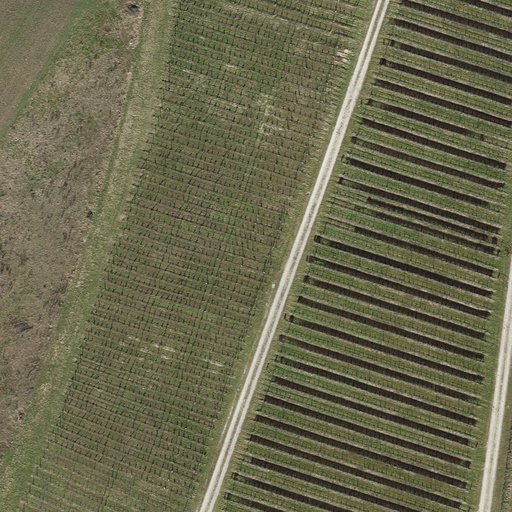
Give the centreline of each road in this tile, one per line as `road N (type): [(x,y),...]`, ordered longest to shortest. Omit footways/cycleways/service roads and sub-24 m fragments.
road 1 (track): [(206,511),(385,0)]
road 2 (track): [(511,298),(485,511)]
